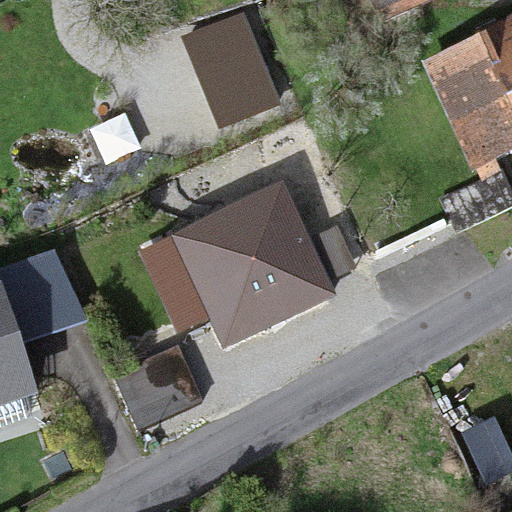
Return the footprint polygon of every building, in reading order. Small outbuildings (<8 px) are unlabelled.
[(344,0),(361,42),(443,10),(438,0),(344,0)] [(511,156),(511,31),(477,46),(467,24),(379,63),(427,172),(504,138),(511,156)] [(511,199),(500,172),(442,196),(457,234),(511,211),(511,199)] [(285,193),(180,241),(228,345),(333,297),(285,193)] [(0,319),(0,400),(22,393),(0,319)]
